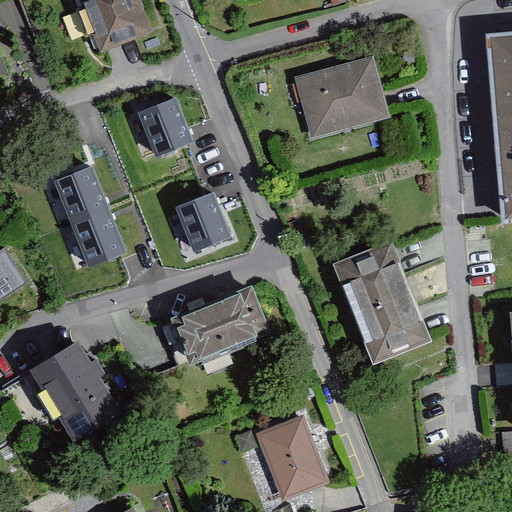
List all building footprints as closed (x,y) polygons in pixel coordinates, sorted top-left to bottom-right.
[(145,0),(82,0),(102,59),(159,40),(145,0)] [(0,81),(15,77),(0,31),(0,81)] [(511,42),(501,43),(511,168),(511,42)] [(382,61),(302,83),(319,145),(400,123),(382,61)] [(177,98),(139,113),(156,157),(195,142),(177,98)] [(93,167),(55,181),(88,268),(126,253),(93,167)] [(215,194),(176,210),(194,254),(233,238),(215,194)] [(402,246),(343,271),(386,373),(445,349),(402,246)] [(4,250),(0,252),(0,301),(26,284),(4,250)] [(273,334),(253,284),(176,315),(197,365),(273,334)] [(78,341),(30,370),(74,443),(122,413),(78,341)] [(338,488),(309,420),(263,440),(292,508),(338,488)]
